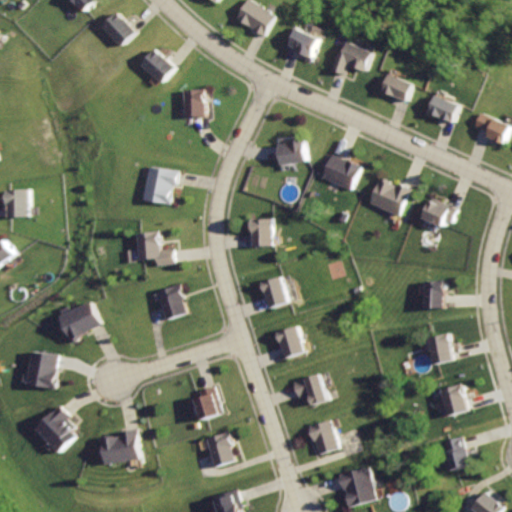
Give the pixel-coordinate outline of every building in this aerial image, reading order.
[(68,0),(85,19),(105,2),(103,0),(68,0)] [(256,0),(254,0),(241,23),(271,40),(284,17),(256,0)] [(119,13),(103,31),(126,52),(142,34),(119,13)] [(299,27),(290,50),(320,62),(329,39),(299,27)] [(354,41),(348,55),(343,53),(335,70),(353,78),(357,68),(373,75),(383,54),(354,41)] [(157,49),(142,69),(165,86),(179,67),(157,49)] [(398,72),(389,94),(418,107),(427,85),(398,72)] [(186,91),(186,120),(209,120),(209,91),(186,91)] [(442,92),(433,111),(464,125),(473,106),(442,92)] [(511,119),(490,111),(484,127),(497,132),(494,139),(511,146),(511,119)] [(275,147),(278,167),(310,162),(306,141),(275,147)] [(333,153),(324,177),(357,189),(366,165),(333,153)] [(151,166),(146,201),(171,205),(173,189),(180,190),(183,170),(151,166)] [(383,180),(374,203),(408,217),(420,188),(403,182),(401,187),(383,180)] [(31,190),(34,218),(10,220),(7,192),(31,190)] [(437,196),(427,219),(453,231),(458,222),(462,224),(468,210),(437,196)] [(254,219),(257,249),(281,246),(278,216),(254,219)] [(141,234),(143,264),(157,263),(158,270),(180,269),(179,249),(164,250),(163,232),(141,234)] [(0,247),(9,241),(21,257),(0,271),(0,247)] [(264,281),(276,312),(298,303),(287,273),(264,281)] [(428,280),(428,310),(453,310),(452,280),(428,280)] [(161,291),(170,320),(192,314),(184,285),(161,291)] [(90,300),(58,317),(74,347),(89,339),(86,334),(103,325),(90,300)] [(282,332),(293,363),(316,354),(305,324),(282,332)] [(432,338),(438,365),(459,360),(452,333),(432,338)] [(37,351),(32,383),(60,388),(65,355),(37,351)] [(296,380),(302,400),(317,395),(320,405),(339,398),(329,369),(296,380)] [(446,388),(454,417),(476,411),(468,382),(446,388)] [(202,390),(205,398),(197,401),(205,423),(231,413),(220,384),(202,390)] [(66,405),(44,430),(68,452),(84,435),(73,425),(79,417),(66,405)] [(310,424),(316,445),(323,443),(326,452),(347,445),(338,415),(310,424)] [(104,436),(111,467),(146,459),(139,427),(104,436)] [(209,438),(218,467),(242,460),(233,431),(209,438)] [(446,441),(455,473),(475,467),(467,435),(446,441)] [(345,476),(354,507),(382,499),(373,468),(345,476)] [(215,496),(220,511),(248,511),(240,488),(215,496)] [(487,490),(474,509),(478,511),(507,511),(511,507),(487,490)]
